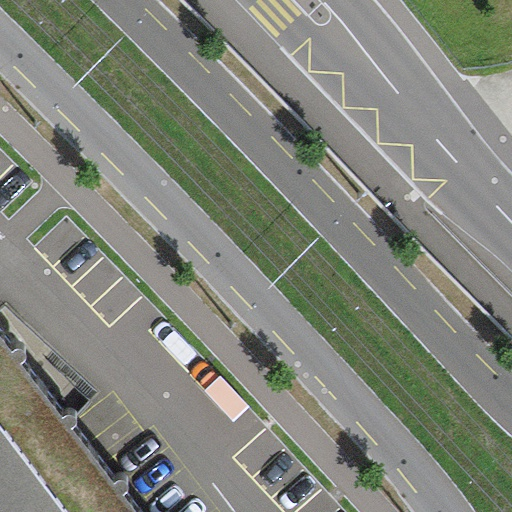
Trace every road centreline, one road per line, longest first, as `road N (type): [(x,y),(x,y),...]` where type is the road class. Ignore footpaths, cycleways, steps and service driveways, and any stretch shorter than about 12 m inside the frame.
road 1 (primary): [(0,30),(326,364),(449,511)]
road 2 (primary): [(511,403),(122,0)]
road 3 (unclassified): [(511,223),(292,0)]
